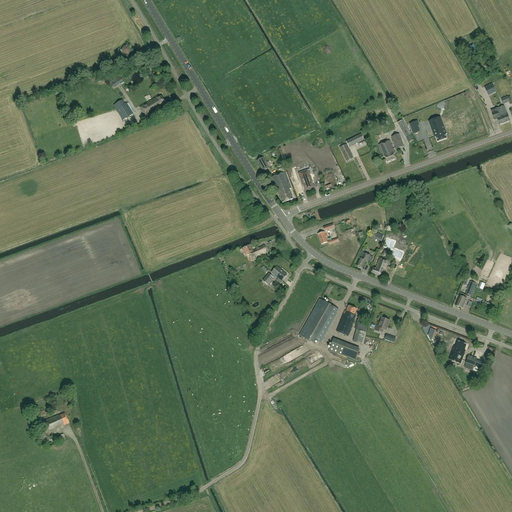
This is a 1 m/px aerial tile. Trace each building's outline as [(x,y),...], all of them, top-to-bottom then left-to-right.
[(480,50),(477,43),(468,48),(471,54),(480,50)] [(122,50),(124,54),(128,55),(131,51),(129,47),(125,46),(122,50)] [(114,87),(123,81),(120,76),(110,82),(114,87)] [(484,87),(487,93),(492,91),(491,91),(495,89),(492,83),(484,87)] [(158,96),(140,107),(146,117),(159,108),(166,103),(161,95),(159,97),(158,96)] [(509,102),(510,105),(511,104),(511,101),(510,96),(508,97),(501,99),(503,104),(509,102)] [(116,109),(123,120),(133,114),(127,103),(116,109)] [(499,108),(505,123),(510,121),(507,113),(504,106),(499,108)] [(505,123),(499,108),(494,110),(494,109),(491,111),(492,113),(494,120),(497,119),(499,125),(505,123)] [(429,122),(434,135),(435,135),(438,142),(446,139),(445,134),(446,134),(440,117),(429,122)] [(403,120),(398,122),(406,138),(411,135),(403,120)] [(404,146),(399,133),(391,137),(396,149),(404,146)] [(361,134),(346,141),(349,147),(364,139),(361,134)] [(389,141),(379,145),(383,156),(385,156),(387,162),(395,159),(393,153),(394,152),(389,141)] [(353,158),(346,145),(340,148),(346,161),(353,158)] [(269,167),(266,162),(263,157),(257,161),(262,171),(269,167)] [(285,172),(270,178),(276,193),(278,193),(283,203),(293,199),(289,189),(291,188),(285,172)] [(303,185),(304,185),(306,193),(314,190),(312,183),(311,182),(312,182),(309,174),(302,177),(301,174),(299,175),(303,185)] [(325,232),(318,234),(322,244),(327,242),(325,237),(326,236),(325,232)] [(264,245),(252,251),(250,245),(243,248),(246,254),(249,255),(252,260),(256,259),(255,257),(267,252),(264,245)] [(367,262),(370,256),(365,254),(364,254),(361,252),(358,258),(360,259),(356,266),(357,266),(357,267),(359,268),(360,268),(362,269),(366,261),(367,262)] [(373,268),(371,273),(380,277),(384,268),(385,269),(389,261),(380,258),(376,269),(373,268)] [(277,266),(272,273),(282,281),(287,275),(277,266)] [(267,285),(273,278),(268,273),(262,281),(267,285)] [(275,279),(272,284),(277,288),(281,282),(275,279)] [(476,284),(470,281),(466,293),(471,296),(476,284)] [(456,305),(462,308),(467,296),(464,294),(463,297),(460,295),(456,305)] [(319,299),(314,308),(299,335),(314,343),(316,340),(320,342),(336,313),(335,313),(338,309),(319,299)] [(343,314),(336,331),(348,336),(356,315),(354,315),(356,309),(348,306),(345,314),(343,314)] [(377,325),(375,330),(382,333),(384,330),(386,331),(387,327),(389,320),(382,318),(379,326),(377,325)] [(356,330),(353,341),(362,344),(366,333),(360,331),(356,330)] [(385,339),(390,341),(394,343),(396,338),(386,335),(385,339)] [(329,350),(350,358),(355,360),(359,349),(334,339),(329,350)] [(456,347),(454,346),(449,359),(460,363),(464,354),(462,353),(466,344),(458,341),(456,347)] [(282,358),(285,363),(300,355),(298,351),(287,357),(286,355),(282,358)] [(464,368),(472,371),(477,358),(469,355),(465,363),(466,363),(464,368)] [(58,415),(45,421),(49,431),(61,426),(64,425),(68,423),(64,414),(59,416),(58,415)] [(41,440),(46,438),(47,438),(44,432),(38,434),(41,440)]
